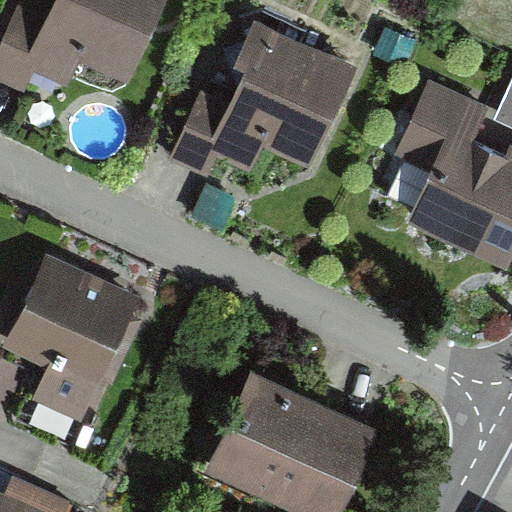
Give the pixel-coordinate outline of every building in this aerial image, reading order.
[(0,80),(66,107),(86,56),(147,80),(179,0),(67,0),(53,35),(20,22),(0,71),(0,80)] [(207,169),(232,115),(313,152),(352,69),(261,27),(227,99),(204,89),(174,153),(207,169)] [(445,99),(397,210),(511,260),(511,112),(506,126),(445,99)] [(58,268),(24,345),(123,388),(157,311),(58,268)] [(26,372),(0,362),(0,402),(13,407),(26,372)] [(340,511),(378,424),(254,372),(212,470),(311,511),(340,511)] [(80,511),(17,484),(4,511),(80,511)]
